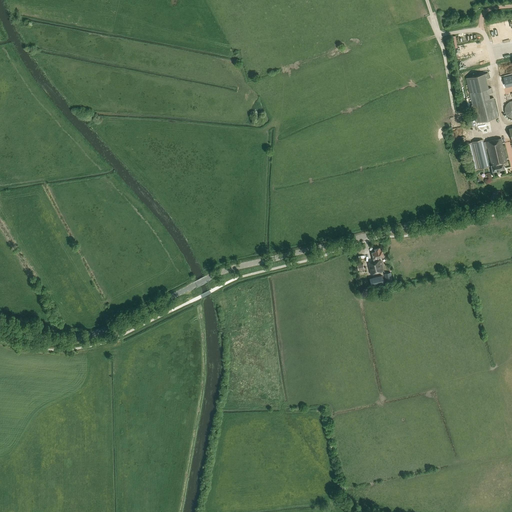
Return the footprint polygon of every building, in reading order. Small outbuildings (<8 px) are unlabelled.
[(504,30),(502,22),(496,24),(498,31),(504,30)] [(466,78),(476,122),(499,117),(494,96),(490,97),(490,93),(493,93),(492,87),(488,88),(486,79),(489,78),(488,72),(466,78)] [(473,112),(467,113),(469,126),(475,125),(473,112)] [(466,144),(473,170),(489,167),(485,149),(487,148),(493,172),(505,169),(503,163),(507,162),(501,138),(484,142),(483,140),(472,142),(472,143),(466,144)] [(378,258),(384,257),(382,250),(380,251),(380,248),(375,249),(375,252),(372,253),(374,259),(374,262),(368,263),(371,274),(383,271),(381,260),(379,261),(378,258)] [(384,274),(386,282),(393,281),(391,273),(384,274)] [(382,275),(370,278),(371,286),(383,283),(382,275)]
